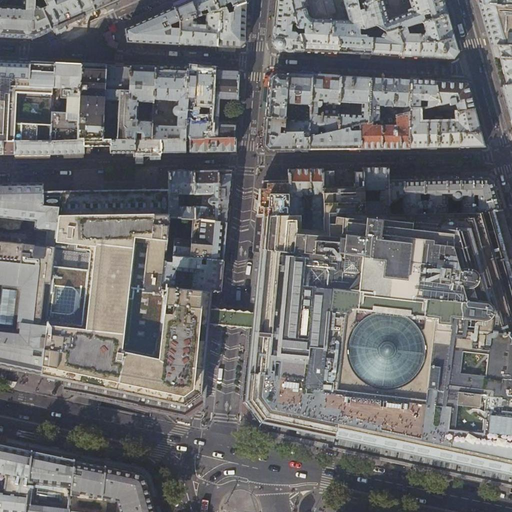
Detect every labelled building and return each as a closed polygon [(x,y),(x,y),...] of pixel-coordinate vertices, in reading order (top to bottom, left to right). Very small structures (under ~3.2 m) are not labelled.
[(22,0),(22,9),(5,8),(5,0),(0,0),(0,36),(17,37),(33,38),(45,33),(51,30),(42,9),(41,7),(36,7),(34,5),(34,0),(22,0)] [(37,0),(38,0),(42,0),(46,7),(42,9),(51,30),(73,20),(94,11),(90,0),(37,0)] [(90,0),(94,11),(111,3),(118,0),(90,0)] [(192,0),(174,8),(180,21),(219,11),(213,0),(192,0)] [(213,0),(219,11),(241,4),(239,0),(213,0)] [(289,0),(276,0),(275,19),(273,44),(278,50),(286,50),(304,51),(299,35),(296,36),(296,33),(294,32),(291,32),(292,24),(296,23),(289,0)] [(329,21),(322,0),(289,0),(296,23),(299,35),(304,51),(317,52),(338,53),(339,37),(331,37),(332,21),(329,21)] [(322,0),(329,21),(332,21),(331,37),(339,37),(338,53),(354,54),(371,54),(372,39),(367,39),(358,6),(355,0),(322,0)] [(408,0),(411,9),(407,11),(408,13),(387,21),(381,0),(379,0),(358,6),(367,39),(372,39),(372,36),(378,35),(375,27),(376,27),(381,29),(381,34),(386,32),(396,29),(405,27),(415,24),(441,16),(447,15),(442,0),(408,0)] [(241,4),(219,11),(217,47),(229,48),(239,48),(245,42),(246,23),(246,3),(241,4)] [(511,5),(509,6),(479,4),(483,20),(490,45),(511,45),(511,5)] [(153,17),(125,30),(128,42),(152,44),(179,45),(180,21),(174,8),(153,17)] [(217,47),(219,11),(180,21),(179,45),(198,46),(217,47)] [(441,16),(415,24),(418,31),(425,32),(423,35),(407,34),(405,27),(396,29),(400,42),(400,56),(421,57),(453,58),(458,52),(451,30),(447,15),(441,16)] [(396,29),(386,32),(386,36),(384,39),(380,39),(381,34),(378,35),(372,36),(372,39),(371,54),(384,55),(400,56),(400,42),(396,29)] [(511,45),(490,45),(496,66),(502,86),(511,85),(511,45)] [(0,154),(15,154),(14,141),(50,141),(52,112),(53,89),(53,88),(54,63),(30,61),(5,60),(0,59),(0,154)] [(77,140),(81,64),(68,63),(54,63),(53,88),(53,89),(60,89),(60,98),(66,99),(65,113),(52,112),(50,141),(77,140)] [(94,64),(81,64),(77,140),(84,140),(84,146),(91,145),(111,145),(111,140),(102,140),(103,125),(104,101),(106,65),(94,64)] [(116,66),(106,65),(104,101),(119,101),(118,125),(103,125),(102,140),(111,140),(126,140),(130,66),(116,66)] [(142,67),(130,66),(126,140),(135,140),(136,139),(136,134),(141,134),(141,140),(151,139),(152,126),(152,121),(139,121),(137,119),(138,102),(153,103),(155,67),(142,67)] [(170,68),(155,67),(153,103),(153,104),(155,104),(155,100),(178,101),(178,106),(176,107),(174,108),(173,109),(173,111),(173,113),(174,114),(176,116),(177,116),(177,127),(152,126),(151,139),(160,139),(185,139),(185,152),(187,152),(190,152),(190,139),(185,135),(189,69),(170,68)] [(200,70),(189,69),(185,135),(190,139),(201,139),(201,133),(208,133),(211,70),(200,70)] [(211,70),(208,133),(208,139),(234,138),(234,137),(235,125),(220,125),(217,123),(219,99),(238,100),(239,90),(240,74),(240,73),(239,72),(227,71),(211,70)] [(269,93),(266,118),(285,119),(287,74),(281,74),(276,74),(270,78),(269,93)] [(300,75),(287,74),(285,119),(284,132),(302,132),(309,132),(311,75),(300,75)] [(327,76),(311,75),(309,132),(308,138),(317,136),(317,127),(322,127),(322,129),(324,130),(325,130),(325,134),(338,130),(338,116),(339,108),(340,77),(327,76)] [(354,77),(340,77),(339,108),(349,108),(350,103),(361,104),(361,117),(338,116),(338,130),(341,130),(359,125),(367,123),(370,78),(354,77)] [(386,79),(370,78),(367,123),(378,120),(378,106),(400,107),(400,115),(408,113),(410,80),(386,79)] [(422,81),(410,80),(408,113),(418,110),(429,108),(437,106),(440,105),(435,81),(422,81)] [(440,105),(437,106),(437,114),(446,113),(445,109),(449,107),(451,113),(457,113),(474,109),(470,94),(467,83),(450,82),(435,81),(440,105)] [(511,85),(502,86),(508,109),(511,121),(511,120),(511,85)] [(437,106),(429,108),(428,115),(437,114),(437,106)] [(474,109),(457,113),(457,123),(418,123),(418,110),(408,113),(408,148),(429,148),(463,147),(484,147),(477,121),(474,109)] [(408,148),(408,113),(400,115),(378,120),(367,123),(359,125),(360,149),(384,149),(408,148)] [(285,119),(266,118),(265,127),(263,145),(268,151),(281,150),(308,150),(308,138),(303,138),(302,132),(284,132),(285,119)] [(359,125),(341,130),(341,132),(338,132),(338,130),(325,134),(317,136),(308,138),(308,150),(334,149),(360,149),(359,125)] [(236,138),(234,138),(208,139),(201,139),(190,139),(190,152),(209,152),(235,151),(236,138)] [(160,152),(160,139),(151,139),(141,140),(136,139),(135,140),(135,153),(147,152),(160,152)] [(172,152),(185,152),(185,139),(160,139),(160,152),(172,152)] [(84,140),(77,140),(50,141),(14,141),(15,154),(55,154),(84,153),(84,146),(84,140)] [(135,153),(135,140),(126,140),(111,140),(111,145),(111,153),(122,153),(135,153)] [(305,169),(288,167),(288,181),(289,215),(299,215),(299,228),(322,230),(322,187),(322,171),(322,169),(305,169)] [(363,168),(363,186),(364,215),(387,214),(387,203),(388,178),(388,168),(374,168),(363,168)] [(194,171),(182,170),(168,171),(169,189),(169,217),(180,218),(192,219),(194,219),(194,171)] [(206,171),(194,171),(194,219),(198,220),(218,222),(218,170),(206,171)] [(224,170),(218,170),(218,222),(226,222),(230,182),(231,170),(224,170)] [(457,177),(423,178),(423,211),(426,211),(426,214),(445,214),(445,197),(450,197),(450,198),(451,200),(454,201),(456,201),(458,199),(458,200),(459,200),(459,213),(485,212),(501,211),(502,210),(496,191),(493,181),(488,177),(457,177)] [(395,178),(388,178),(387,203),(389,202),(389,201),(393,201),(394,201),(396,199),(396,197),(401,197),(401,214),(421,214),(421,211),(423,211),(423,178),(422,178),(402,178),(395,178)] [(262,191),(262,216),(263,216),(289,215),(288,181),(284,181),(278,181),(273,181),(271,181),(271,183),(270,183),(266,183),(266,185),(266,191),(262,191)] [(329,187),(322,187),(322,230),(299,228),(299,215),(289,215),(263,216),(262,230),(258,272),(254,310),(253,318),(251,345),(248,369),(246,396),(245,400),(262,421),(265,422),(312,432),(383,447),(449,462),(511,475),(511,275),(507,259),(499,229),(496,218),(502,214),(501,211),(485,212),(459,213),(445,214),(426,214),(421,214),(401,214),(387,214),(364,215),(363,186),(352,186),(352,182),(349,182),(333,183),(333,187),(329,187)] [(0,366),(2,367),(21,371),(40,375),(56,222),(57,215),(58,207),(43,206),(42,191),(43,183),(37,183),(14,184),(0,183),(0,366)] [(57,191),(42,191),(43,206),(58,207),(57,215),(56,222),(40,375),(48,377),(71,382),(85,385),(107,389),(119,392),(159,401),(185,406),(194,399),(202,394),(202,388),(204,366),(207,343),(208,327),(209,314),(210,302),(211,291),(192,289),(173,287),(161,286),(164,255),(169,217),(169,189),(160,189),(151,189),(120,190),(95,190),(71,190),(57,191)] [(194,219),(192,219),(190,236),(186,239),(174,238),(172,256),(222,261),(224,240),(226,222),(218,222),(198,220),(194,219)] [(221,276),(222,261),(172,256),(164,255),(161,286),(173,287),(175,270),(193,272),(192,289),(211,291),(219,291),(221,276)] [(123,469),(0,443),(0,511),(154,511),(154,508),(151,501),(146,479),(144,477),(141,474),(138,473),(123,469)]
